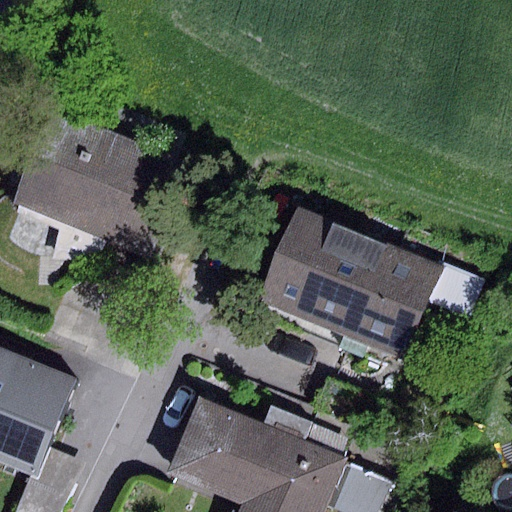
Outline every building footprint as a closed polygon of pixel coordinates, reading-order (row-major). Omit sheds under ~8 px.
[(17,202),(146,255),(183,164),(55,112),(17,202)] [(445,264),(298,205),(262,296),(371,340),(409,355),(413,345),(430,303),(445,264)] [(485,281),(445,264),(430,303),(468,320),(485,281)] [(0,466),(36,480),(76,381),(31,363),(35,352),(0,337),(0,466)] [(326,382),(315,408),(424,452),(460,365),(413,345),(409,355),(371,340),(364,357),(403,373),(389,408),(326,382)] [(350,463),(200,399),(167,474),(240,505),(236,511),(327,511),(329,508),(350,463)] [(379,511),(393,482),(350,463),(329,508),(337,511),(379,511)]
